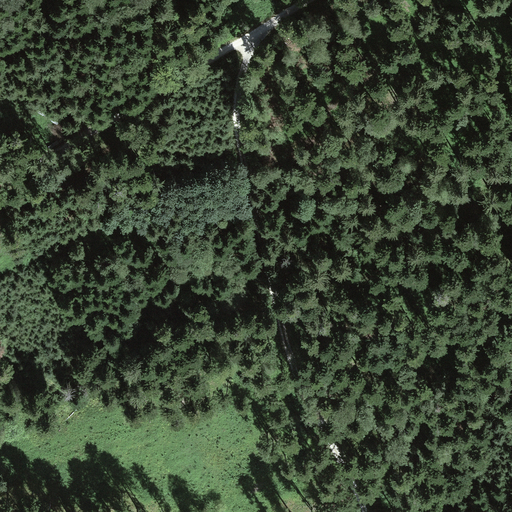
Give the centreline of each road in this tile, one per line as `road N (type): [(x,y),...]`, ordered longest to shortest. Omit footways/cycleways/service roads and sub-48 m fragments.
road 1 (track): [(361,511),(291,379),(238,142),(236,87),(248,37)]
road 2 (track): [(248,37),(0,175)]
